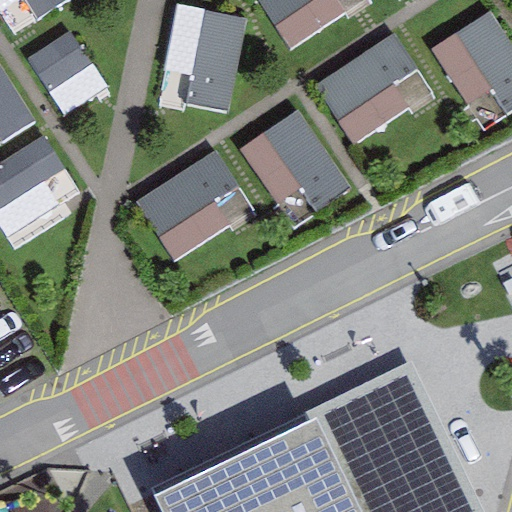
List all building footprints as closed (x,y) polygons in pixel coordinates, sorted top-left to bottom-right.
[(78,0),(0,0),(20,35),(79,2),(78,0)] [(269,0),(290,47),(376,10),(371,0),(269,0)] [(183,11),(178,70),(200,72),(198,97),(239,101),(246,16),(183,11)] [(475,114),(511,94),(511,29),(503,12),(439,45),(475,114)] [(80,34),(37,61),(68,109),(110,82),(80,34)] [(398,83),(422,67),(401,36),(322,88),(362,147),(416,111),(398,83)] [(0,50),(0,121),(9,142),(41,127),(4,49),(0,50)] [(298,223),(356,184),(305,110),(248,149),(298,223)] [(0,213),(15,239),(83,198),(48,140),(0,168),(0,213)] [(142,206),(182,266),(258,215),(218,155),(142,206)] [(152,494),(160,511),(481,511),(409,367),(152,494)]
